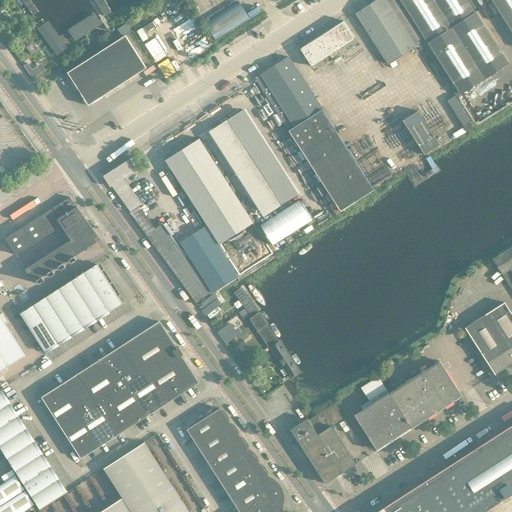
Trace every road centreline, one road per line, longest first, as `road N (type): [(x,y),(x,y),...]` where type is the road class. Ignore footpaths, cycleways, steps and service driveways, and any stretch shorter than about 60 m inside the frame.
road 1 (tertiary): [(332,511),(79,165)]
road 2 (tertiary): [(69,172),(316,511)]
road 3 (unclassified): [(79,165),(334,0)]
road 4 (unclassified): [(340,511),(511,400)]
road 5 (unknown): [(141,314),(92,248),(28,286)]
road 6 (tertiary): [(79,165),(0,56)]
